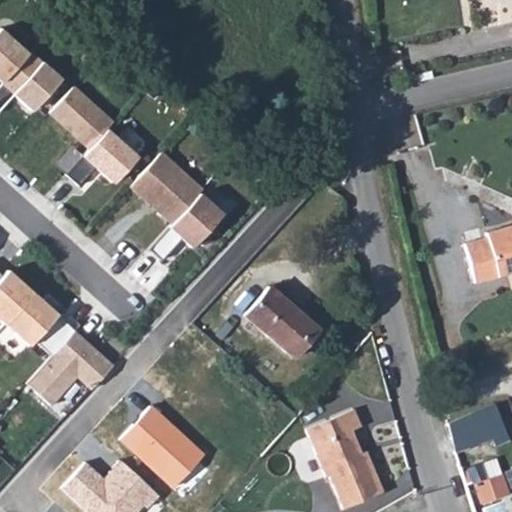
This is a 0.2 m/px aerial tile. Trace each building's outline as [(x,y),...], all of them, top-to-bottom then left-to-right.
[(0,30),(0,81),(26,54),(0,30)] [(27,52),(26,54),(0,81),(0,106),(12,94),(29,110),(57,79),(27,52)] [(87,147),(104,128),(110,122),(71,88),(49,113),(87,147)] [(87,147),(63,173),(77,185),(94,166),(110,181),(134,156),(104,128),(87,147)] [(168,224),(197,190),(157,156),(128,190),(168,224)] [(168,224),(146,247),(159,258),(177,237),(190,248),(222,213),(197,190),(168,224)] [(511,225),(484,233),(486,238),(462,244),(474,283),(511,272),(511,225)] [(0,322),(27,347),(56,315),(6,269),(0,275),(0,322)] [(316,329),(267,287),(242,316),(291,358),(316,329)] [(73,328),(24,383),(49,405),(75,376),(90,389),(113,364),(73,328)] [(493,446),(508,440),(493,403),(445,424),(454,453),(490,438),(493,446)] [(148,404),(116,438),(168,488),(201,454),(148,404)] [(359,426),(352,409),(304,429),(324,477),(327,476),(341,509),(381,492),(367,460),(362,462),(349,430),(359,426)] [(117,458),(99,478),(80,461),(57,487),(84,511),(135,511),(154,491),(117,458)] [(480,463),(485,479),(473,483),(479,503),(506,493),(494,458),(480,463)] [(466,470),(459,472),(463,485),(471,483),(466,470)]
